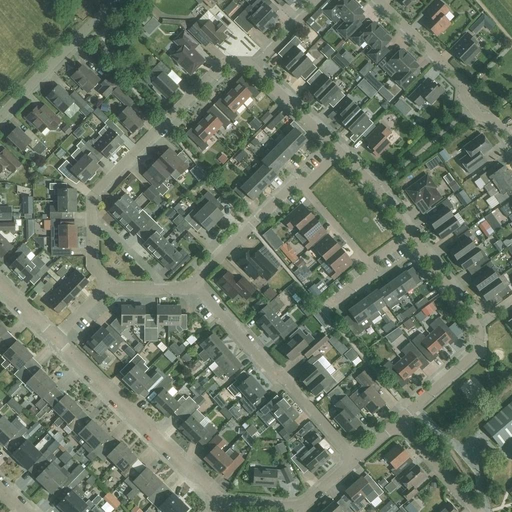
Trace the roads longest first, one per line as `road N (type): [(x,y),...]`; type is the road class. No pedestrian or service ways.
road 1 (residential): [(253,68),(221,67),(91,198),(92,225)]
road 2 (residential): [(356,460),(193,285)]
road 3 (residential): [(222,504),(56,339)]
road 4 (residential): [(511,144),(377,0)]
road 5 (unclassified): [(0,116),(118,0)]
road 6 (residential): [(193,285),(299,183)]
road 7 (residential): [(397,423),(475,353),(475,325)]
road 8 (residential): [(339,154),(253,68)]
road 9 (residential): [(478,511),(397,423)]
